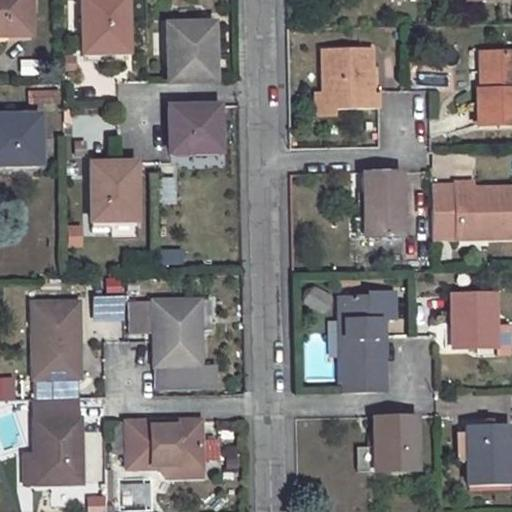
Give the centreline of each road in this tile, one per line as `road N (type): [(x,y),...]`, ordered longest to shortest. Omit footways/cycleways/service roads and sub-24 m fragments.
road 1 (residential): [(272,405),(268,163)]
road 2 (residential): [(127,352),(128,408),(272,405)]
road 3 (residential): [(272,405),(408,401),(407,343)]
road 4 (residential): [(268,163),(402,158),(401,101)]
road 5 (residential): [(137,145),(136,95),(266,94)]
